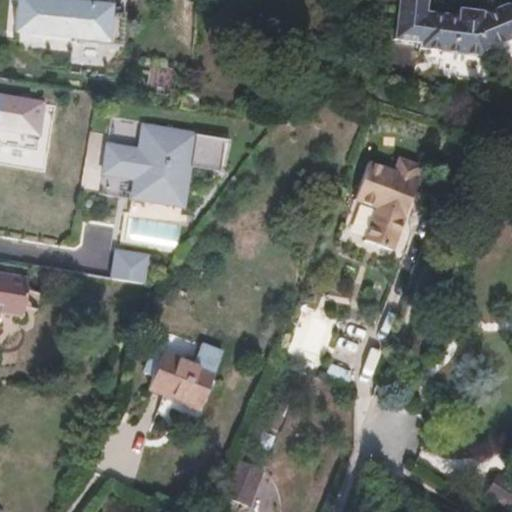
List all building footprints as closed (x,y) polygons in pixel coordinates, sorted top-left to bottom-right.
[(60,0),(60,8),(22,6),(20,40),(82,43),(82,48),(125,51),(127,17),(111,16),(111,11),(79,10),(79,0),(60,0)] [(423,0),(394,0),(388,35),(415,39),(414,45),(433,48),(458,52),(477,55),(478,49),(511,39),(511,6),(503,5),(479,12),(479,10),(456,6),(454,13),(422,8),(423,0)] [(433,48),(432,53),(436,66),(450,68),(458,57),(458,52),(433,48)] [(194,93),(182,91),(179,105),(197,108),(198,98),(194,93)] [(0,141),(35,146),(42,99),(0,92),(0,141)] [(107,141),(100,188),(183,202),(190,155),(225,160),(230,134),(143,121),(139,146),(107,141)] [(364,240),(391,251),(419,182),(416,181),(422,167),(401,159),(395,173),(371,163),(356,200),(377,208),(364,240)] [(354,227),(351,240),(361,242),(369,210),(354,206),(349,226),(354,227)] [(118,252),(113,280),(144,285),(149,258),(118,252)] [(0,312),(17,315),(25,276),(0,270),(0,312)] [(214,373),(163,350),(147,384),(198,407),(214,373)] [(237,454),(236,455),(225,484),(222,491),(252,502),(266,465),(237,454)] [(511,511),(511,487),(501,480),(488,500),(506,511),(511,511)]
